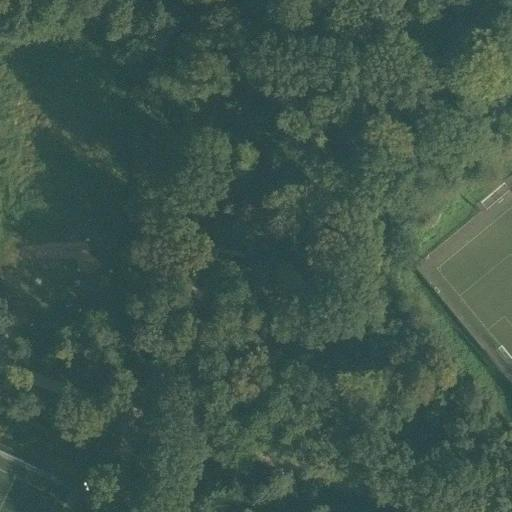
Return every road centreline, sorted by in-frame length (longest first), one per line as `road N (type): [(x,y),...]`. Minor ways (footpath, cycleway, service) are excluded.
road 1 (track): [(401,511),(130,421)]
road 2 (track): [(130,421),(0,378)]
